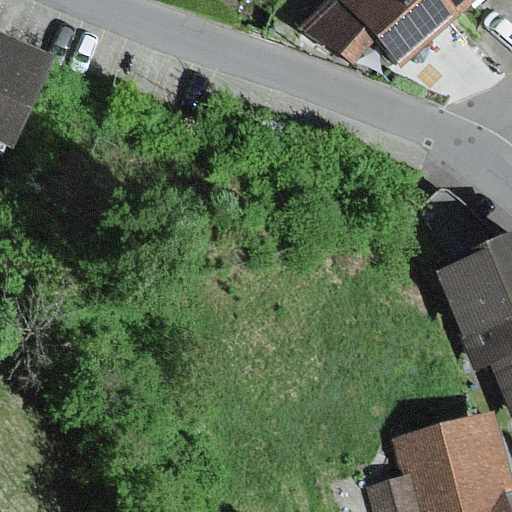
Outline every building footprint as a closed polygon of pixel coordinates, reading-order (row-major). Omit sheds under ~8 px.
[(454,28),(428,0),(330,0),(295,31),(347,74),(369,49),(400,76),(454,28)] [(428,0),(454,28),(485,0),(428,0)] [(0,160),(3,162),(45,71),(0,50),(0,160)] [(466,265),(430,279),(470,380),(487,373),(510,433),(511,431),(511,240),(464,259),(466,265)] [(489,420),(391,445),(400,479),(364,488),(370,511),(503,511),(500,499),(508,497),(489,420)]
